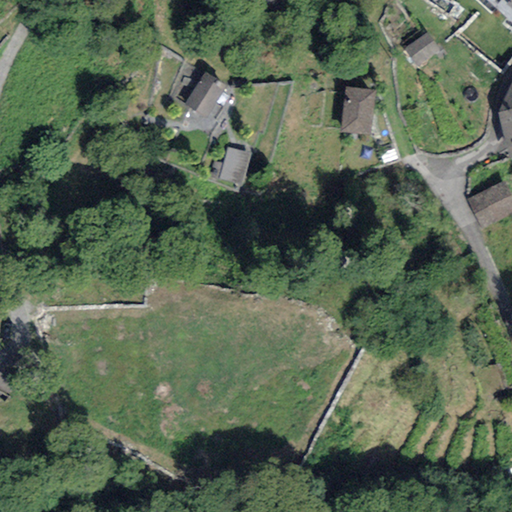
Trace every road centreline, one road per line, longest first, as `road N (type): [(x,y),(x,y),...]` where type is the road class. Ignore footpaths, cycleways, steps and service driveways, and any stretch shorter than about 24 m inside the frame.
road 1 (residential): [(476,240),(453,177),(492,134),(497,95),(511,68)]
road 2 (residential): [(0,243),(23,342),(20,365),(0,373)]
